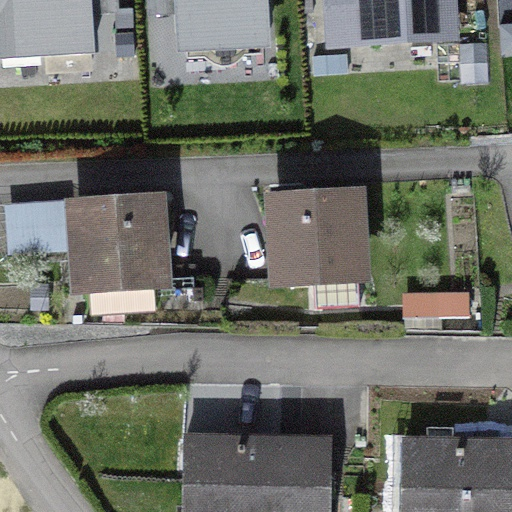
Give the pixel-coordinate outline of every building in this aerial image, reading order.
[(0,0),(0,69),(95,65),(92,0),(0,0)] [(183,0),(185,50),(284,47),(282,0),(183,0)] [(456,0),(322,0),(326,49),(459,41),(456,0)] [(342,202),(275,208),(282,284),(349,277),(342,202)] [(148,207),(71,211),(76,293),(153,288),(148,207)] [(511,511),(511,452),(399,454),(399,511),(511,511)] [(324,511),(325,454),(183,454),(182,511),(324,511)]
